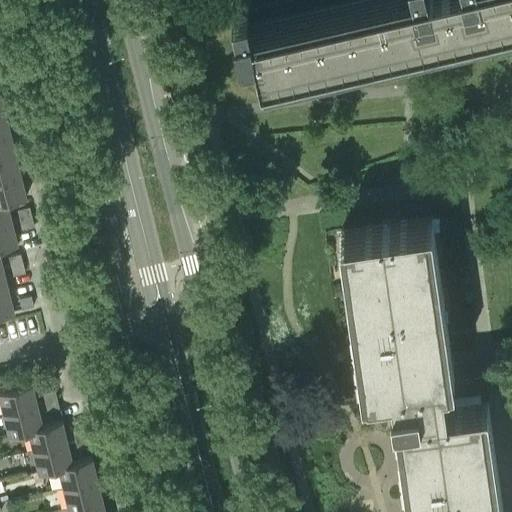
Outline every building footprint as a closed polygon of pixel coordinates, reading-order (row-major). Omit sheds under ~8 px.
[(511,0),(276,0),(250,6),(249,7),(248,3),(231,7),(241,50),(255,46),(263,77),(297,70),(511,19),(511,0)] [(5,110),(0,110),(0,133),(10,131),(5,110)] [(10,131),(0,133),(0,155),(15,152),(10,131)] [(15,152),(0,155),(0,177),(21,173),(15,152)] [(0,177),(0,199),(7,198),(7,200),(26,195),(21,173),(0,177)] [(7,198),(0,199),(0,222),(12,220),(7,200),(7,198)] [(17,208),(20,218),(31,215),(29,205),(17,208)] [(31,215),(20,218),(22,227),(34,224),(31,215)] [(498,511),(480,386),(445,390),(443,375),(449,374),(426,216),(345,227),(367,386),(391,383),(393,394),(391,394),(393,409),(400,408),(414,511),(498,511)] [(12,220),(0,222),(0,246),(17,242),(12,220)] [(9,255),(11,264),(23,261),(20,252),(9,255)] [(23,261),(11,264),(13,274),(25,271),(23,261)] [(3,266),(0,267),(0,289),(8,287),(3,266)] [(342,284),(334,285),(336,295),(343,294),(342,284)] [(8,287),(0,289),(0,312),(14,309),(8,287)] [(19,297),(22,307),(33,304),(31,294),(19,297)] [(0,388),(0,396),(4,411),(37,403),(32,381),(0,388)] [(43,392),(45,401),(57,398),(55,389),(43,392)] [(57,398),(45,401),(48,410),(59,407),(57,398)] [(37,403),(4,411),(9,433),(29,429),(28,427),(43,423),(42,423),(37,403)] [(62,418),(42,423),(43,423),(28,427),(29,429),(34,448),(67,440),(62,418)] [(73,429),(75,438),(87,435),(84,426),(73,429)] [(87,435),(75,438),(77,447),(89,444),(87,435)] [(67,440),(34,448),(39,470),(59,466),(58,464),(72,460),(67,440)] [(92,455),(72,460),(58,464),(59,466),(63,485),(97,477),(92,455)] [(97,477),(63,485),(69,506),(102,498),(97,477)] [(105,511),(102,498),(69,506),(70,511),(105,511)]
